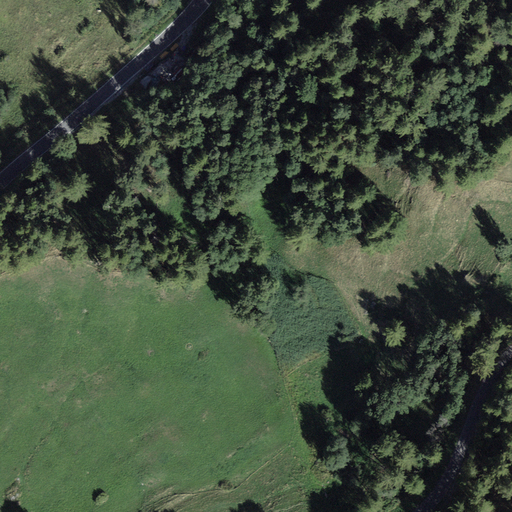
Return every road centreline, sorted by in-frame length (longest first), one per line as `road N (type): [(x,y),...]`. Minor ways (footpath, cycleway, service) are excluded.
road 1 (tertiary): [(203,0),(0,182)]
road 2 (unclassified): [(421,511),(452,466),(488,380),(511,350)]
